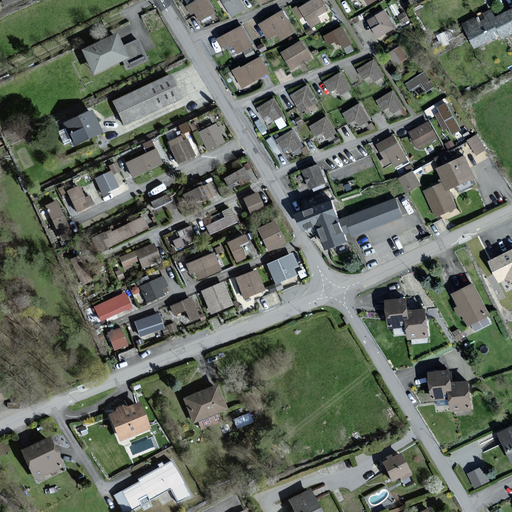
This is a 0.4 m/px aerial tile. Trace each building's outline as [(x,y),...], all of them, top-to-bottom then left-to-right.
[(214,13),(206,0),(199,0),(186,8),(191,17),(196,15),(199,22),(214,13)] [(245,9),(240,0),(221,0),(231,17),(245,9)] [(329,18),(319,0),(313,0),(293,10),(299,22),(306,18),(311,28),(329,18)] [(511,9),(495,17),(491,10),(482,14),(484,18),(475,22),(474,19),(462,25),(475,50),(502,37),(504,41),(511,36),(511,9)] [(295,33),(282,11),(259,24),(268,41),(279,35),(282,41),(295,33)] [(395,29),(385,11),(368,21),(378,39),(395,29)] [(242,26),(239,27),(216,39),(222,49),(231,45),(236,55),(253,46),(242,26)] [(350,44),(342,27),(325,36),(329,44),(335,40),(338,44),(340,43),(343,47),(350,44)] [(122,48),(116,35),(81,51),(92,76),(121,63),(125,71),(146,62),(137,41),(122,48)] [(311,58),(301,41),(282,52),(292,69),(303,63),(307,60),(311,58)] [(407,57),(400,47),(388,54),(395,65),(407,57)] [(269,74),(260,57),(233,72),(241,88),(269,74)] [(384,77),(373,60),(355,70),(362,81),(370,75),(375,82),(384,77)] [(434,87),(421,71),(403,85),(409,93),(413,91),(417,96),(424,91),(426,93),(434,87)] [(351,89),(340,72),(323,83),(329,93),(337,88),(342,95),(351,89)] [(169,75),(164,78),(112,103),(124,127),(181,99),(169,75)] [(315,99),(308,86),(291,96),(301,113),(314,105),(311,101),(315,99)] [(403,108),(392,91),(375,102),(381,112),(390,107),(394,114),(403,108)] [(283,115),(274,99),(257,109),(266,125),(283,115)] [(462,128),(447,102),(437,108),(440,112),(435,114),(444,130),(448,127),(452,134),(462,128)] [(371,120),(360,103),(342,114),(349,124),(357,119),(362,126),(371,120)] [(101,134),(90,111),(62,125),(73,148),(101,134)] [(337,133),(326,117),(309,127),(315,138),(323,132),(328,139),(337,133)] [(438,139),(428,123),(409,134),(419,151),(438,139)] [(212,130),(211,127),(197,134),(206,152),(223,143),(216,128),(212,130)] [(303,146),(293,129),(275,140),(282,150),(290,145),(294,152),(303,146)] [(479,131),(469,136),(476,152),(486,147),(479,131)] [(406,160),(393,136),(376,145),(383,159),(380,161),(382,166),(392,161),(394,167),(406,160)] [(194,156),(186,140),(184,140),(182,142),(180,137),(168,143),(170,147),(169,148),(177,164),(194,156)] [(151,138),(142,143),(146,150),(155,145),(151,138)] [(435,152),(437,162),(455,158),(453,148),(435,152)] [(162,164),(154,149),(125,164),(132,179),(162,164)] [(473,176),(464,156),(438,169),(447,189),(473,176)] [(324,181),(317,164),(302,170),(309,187),(324,181)] [(94,175),(101,192),(118,185),(111,168),(94,175)] [(244,168),(243,169),(222,180),(230,194),(251,182),(244,169),(244,168)] [(418,186),(412,174),(399,180),(405,193),(418,186)] [(455,207),(443,183),(425,191),(436,216),(455,207)] [(213,196),(207,185),(185,196),(190,208),(213,196)] [(78,187),(78,186),(66,192),(75,213),(93,205),(88,195),(83,197),(78,187)] [(151,199),(153,207),(171,200),(168,192),(151,199)] [(264,211),(256,194),(242,200),(250,217),(264,211)] [(339,220),(332,201),(295,214),(303,234),(318,229),(325,250),(347,242),(344,234),(351,231),(352,235),(402,217),(396,200),(339,220)] [(74,239),(56,201),(43,206),(61,245),(74,239)] [(236,223),(228,209),(221,213),(224,219),(206,228),(210,236),(236,223)] [(146,229),(141,218),(106,235),(108,238),(104,240),(109,248),(146,229)] [(285,244),(274,221),(256,230),(268,252),(285,244)] [(196,241),(189,228),(177,234),(180,239),(172,243),(177,251),(196,241)] [(254,254),(245,235),(227,244),(236,263),(254,254)] [(153,244),(151,245),(120,259),(124,269),(139,263),(142,271),(161,263),(153,244)] [(511,252),(491,262),(500,282),(511,276),(511,252)] [(220,271),(214,254),(186,266),(190,275),(195,274),(198,280),(220,271)] [(296,265),(291,254),(266,265),(274,284),(296,275),(293,267),(296,265)] [(71,260),(81,285),(92,280),(82,256),(71,260)] [(264,291),(256,271),(235,279),(243,299),(264,291)] [(167,291),(162,278),(140,287),(147,304),(163,298),(161,293),(167,291)] [(232,305),(222,283),(200,293),(210,315),(232,305)] [(491,315),(475,283),(452,294),(457,306),(453,307),(459,318),(463,316),(468,326),(491,315)] [(126,298),(124,294),(95,306),(99,316),(101,321),(106,319),(131,309),(127,301),(126,298)] [(197,318),(190,299),(169,307),(173,317),(184,313),(188,321),(197,318)] [(406,319),(408,319),(407,312),(406,299),(386,301),(389,328),(407,326),(406,319)] [(408,319),(406,319),(407,326),(408,338),(429,336),(426,309),(407,312),(408,319)] [(163,329),(158,314),(133,323),(138,337),(163,329)] [(127,346),(121,329),(107,334),(113,351),(127,346)] [(428,372),(431,401),(450,399),(451,411),(472,410),(469,381),(458,382),(451,383),(450,370),(428,372)] [(225,411),(216,387),(183,400),(193,424),(225,411)] [(150,430),(139,403),(125,409),(124,406),(115,410),(116,412),(108,415),(120,443),(150,430)] [(511,426),(498,434),(511,462),(511,426)] [(63,468),(49,438),(19,451),(33,481),(63,468)] [(409,475),(400,456),(392,460),(390,456),(384,459),(386,462),(382,464),(391,484),(409,475)] [(171,462),(169,463),(136,481),(137,483),(114,495),(123,511),(134,511),(142,508),(143,511),(152,507),(149,502),(170,490),(177,502),(190,495),(171,462)] [(488,480),(482,468),(469,474),(474,487),(488,480)] [(320,511),(307,489),(286,501),(292,511),(320,511)]
